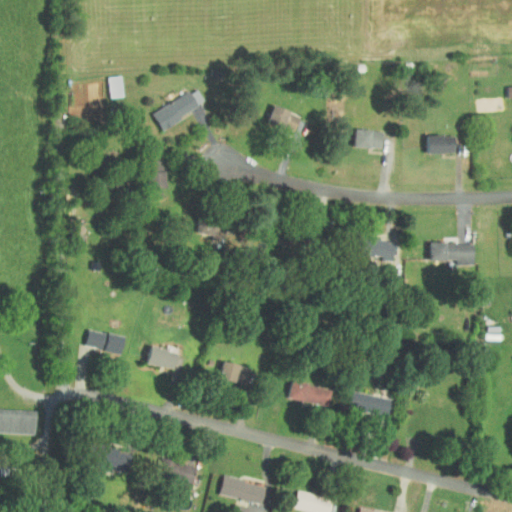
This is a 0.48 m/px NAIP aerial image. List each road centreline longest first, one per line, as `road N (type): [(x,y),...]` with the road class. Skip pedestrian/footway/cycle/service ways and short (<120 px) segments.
road 1 (residential): [(511,499),(151,411),(57,400)]
road 2 (residential): [(511,197),(380,197),(198,159)]
road 3 (track): [(17,194),(31,318),(57,400)]
